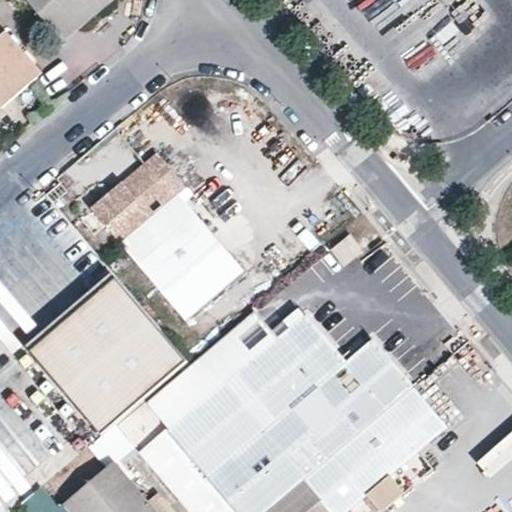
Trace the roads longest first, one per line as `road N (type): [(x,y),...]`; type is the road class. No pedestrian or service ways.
road 1 (residential): [(0,191),(228,3)]
road 2 (residential): [(416,219),(228,3)]
road 3 (residential): [(511,334),(416,219)]
road 4 (residential): [(416,219),(511,140)]
